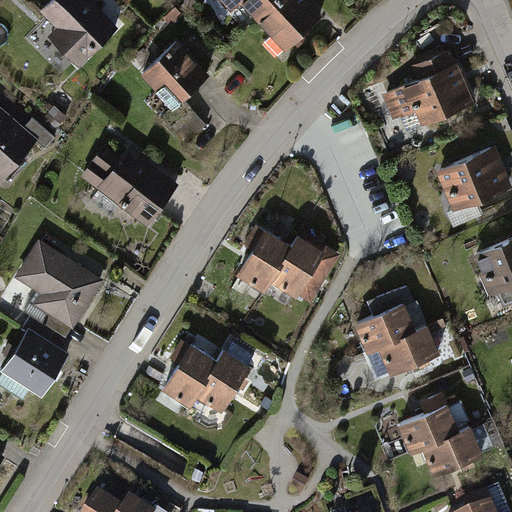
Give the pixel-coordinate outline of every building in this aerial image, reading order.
[(85,0),(52,0),(39,14),(57,31),(45,43),(75,74),(117,32),(85,0)] [(283,0),(222,0),(216,6),(231,21),(241,12),(256,27),(283,0)] [(298,0),(283,0),(256,27),(283,55),(319,20),(298,0)] [(206,78),(178,49),(147,79),(175,107),(206,78)] [(457,71),(407,88),(418,121),(468,103),(457,71)] [(189,137),(207,125),(198,112),(180,125),(189,137)] [(0,113),(0,185),(4,188),(39,144),(0,113)] [(102,149),(82,182),(151,224),(176,184),(120,149),(115,157),(102,149)] [(493,151),(436,174),(451,213),(508,189),(493,151)] [(261,232),(233,279),(257,293),(263,282),(285,246),(261,232)] [(317,252),(290,236),(285,246),(263,282),(290,298),(317,252)] [(511,238),(472,256),(489,294),(511,284),(511,238)] [(104,283),(36,241),(12,279),(36,294),(24,314),(35,321),(68,341),(104,283)] [(314,299),(340,250),(326,243),(301,292),(314,299)] [(400,307),(352,326),(362,351),(374,346),(410,332),(400,307)] [(35,321),(1,374),(41,399),(67,357),(61,353),(68,341),(35,321)] [(374,346),(386,376),(437,356),(425,326),(410,332),(374,346)] [(187,346),(159,394),(183,408),(190,397),(212,361),(187,346)] [(190,397),(220,415),(246,371),(216,354),(212,361),(190,397)] [(446,405),(395,425),(405,450),(420,444),(455,430),(446,405)] [(420,444),(432,474),(479,456),(467,426),(455,430),(420,444)] [(303,482),(291,475),(285,484),(297,492),(303,482)] [(115,511),(118,509),(95,495),(84,511),(115,511)] [(141,511),(123,501),(118,509),(115,511),(141,511)]
